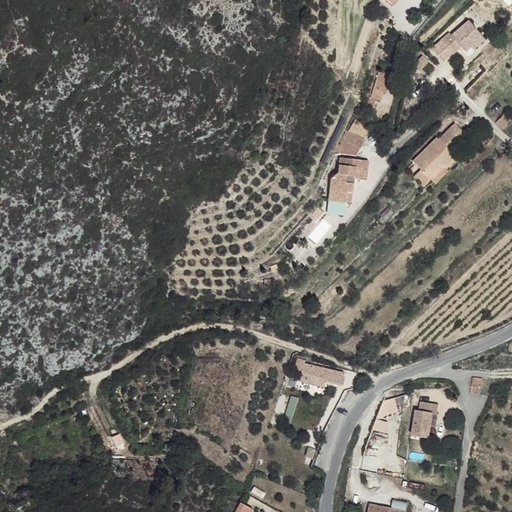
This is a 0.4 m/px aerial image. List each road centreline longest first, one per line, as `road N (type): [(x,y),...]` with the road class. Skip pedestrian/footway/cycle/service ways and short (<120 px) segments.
road 1 (tertiary): [(392,372),(370,386),(343,430),(328,511)]
road 2 (unknown): [(478,376),(456,511)]
road 3 (tertiary): [(511,330),(478,349),(392,372)]
road 4 (residential): [(511,378),(392,372)]
